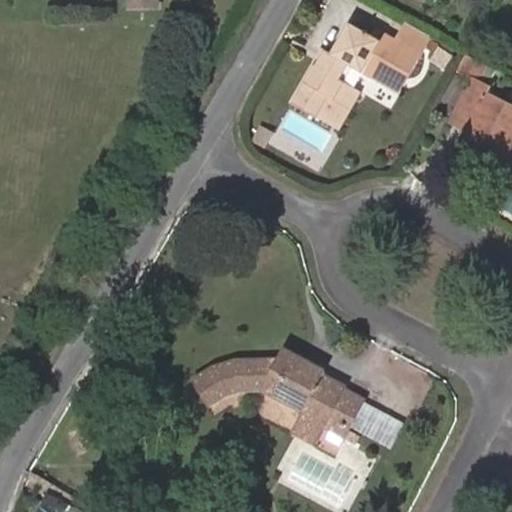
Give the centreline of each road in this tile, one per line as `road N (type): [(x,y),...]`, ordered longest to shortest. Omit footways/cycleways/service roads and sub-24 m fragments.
road 1 (residential): [(0,500),(193,157)]
road 2 (residential): [(510,387),(348,301),(320,226)]
road 3 (residential): [(320,226),(387,194),(511,256)]
road 4 (residential): [(193,157),(284,0)]
road 5 (residential): [(193,157),(320,226)]
road 6 (residential): [(510,387),(448,511)]
